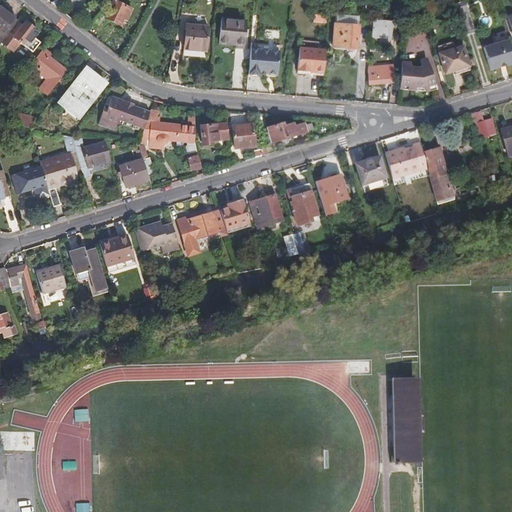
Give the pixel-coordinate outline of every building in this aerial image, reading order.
[(83,9),(71,0),(53,0),(49,6),(56,12),(59,8),(74,20),(83,9)] [(100,13),(91,24),(98,28),(103,23),(118,30),(121,23),(125,25),(130,14),(111,5),(105,17),(100,13)] [(467,7),(459,9),(465,31),(473,29),(467,7)] [(0,44),(3,41),(15,26),(11,23),(13,20),(6,15),(4,17),(0,13),(0,44)] [(241,52),(243,24),(218,22),(216,46),(232,48),(232,52),(241,52)] [(458,30),(456,23),(449,25),(452,32),(458,30)] [(388,41),(390,26),(371,24),(370,39),(388,41)] [(20,30),(15,26),(3,41),(8,45),(4,50),(11,55),(18,46),(12,41),(24,26),(23,26),(20,30)] [(33,33),(24,26),(12,41),(18,46),(22,48),(32,34),(33,33)] [(354,50),(356,29),(332,27),(331,48),(354,50)] [(203,54),(205,29),(183,28),(182,52),(203,54)] [(32,34),(22,48),(30,55),(37,46),(31,42),(35,37),(32,34)] [(280,70),(281,46),(252,44),(251,70),(263,71),(263,69),(280,70)] [(315,52),(315,46),(296,44),(296,51),(315,52)] [(479,52),(486,75),(510,67),(504,45),(479,52)] [(41,50),(25,71),(32,77),(33,75),(44,82),(37,91),(45,97),(64,72),(47,59),(49,56),(41,50)] [(466,70),(460,50),(437,58),(443,77),(459,72),(466,70)] [(319,77),(321,53),(315,52),(296,51),(294,75),(319,77)] [(419,70),(420,72),(427,71),(424,61),(417,63),(419,70)] [(398,65),(397,86),(422,88),(422,90),(433,87),(427,71),(420,72),(419,70),(409,68),(409,65),(398,65)] [(391,72),(386,72),(386,68),(365,70),(366,87),(392,85),(391,72)] [(84,70),(82,73),(102,88),(104,85),(84,70)] [(102,88),(82,73),(58,104),(77,119),(102,88)] [(388,86),(387,96),(396,97),(396,92),(397,87),(388,86)] [(397,87),(396,92),(423,94),(422,90),(422,88),(397,86),(397,87)] [(422,90),(423,94),(423,95),(434,92),(433,87),(422,90)] [(141,132),(148,113),(109,100),(106,109),(102,108),(95,128),(112,134),(115,123),(141,132)] [(77,119),(58,104),(55,108),(74,123),(77,119)] [(189,172),(199,169),(191,144),(192,128),(154,125),(155,112),(149,111),(148,113),(141,132),(136,147),(141,148),(142,148),(144,143),(146,143),(146,150),(160,151),(161,148),(165,143),(184,145),(184,148),(182,150),(189,172)] [(470,129),(473,128),(476,127),(475,125),(482,123),(479,113),(467,117),(470,129)] [(2,123),(27,131),(35,121),(8,114),(6,119),(4,118),(2,123)] [(480,140),(495,136),(490,120),(482,123),(475,125),(476,127),(480,140)] [(511,155),(511,125),(501,129),(509,157),(511,155)] [(280,126),(265,130),(270,144),(304,134),(302,127),(291,130),(290,126),(281,129),(280,126)] [(209,144),(225,142),(223,127),(197,129),(199,148),(209,147),(209,144)] [(231,151),(251,149),(249,127),(229,129),(231,151)] [(46,198),(49,210),(56,207),(51,190),(51,188),(62,185),(73,182),(65,156),(72,154),(68,140),(58,138),(63,156),(36,164),(37,170),(43,188),(46,198)] [(77,173),(84,171),(106,165),(100,145),(79,150),(77,141),(68,140),(72,154),(77,173)] [(382,158),(389,183),(425,172),(420,155),(418,147),(408,150),(409,152),(393,157),(393,155),(382,158)] [(425,172),(435,204),(452,199),(436,150),(420,155),(425,172)] [(51,190),(80,181),(77,173),(72,154),(65,156),(73,182),(62,185),(51,188),(51,190)] [(382,181),(376,160),(353,167),(359,188),(382,181)] [(144,161),(140,162),(144,177),(149,175),(144,161)] [(122,190),(146,183),(144,177),(140,162),(116,170),(122,190)] [(30,192),(43,188),(37,170),(8,179),(13,197),(30,192)] [(77,173),(80,181),(87,179),(84,171),(77,173)] [(312,184),(320,209),(344,201),(336,176),(312,184)] [(305,187),(298,189),(300,196),(307,193),(305,187)] [(46,198),(43,188),(30,192),(33,202),(46,198)] [(300,196),(298,189),(282,194),(293,230),(316,223),(307,193),(300,196)] [(280,222),(271,197),(246,205),(254,230),(280,222)] [(216,213),(223,237),(247,229),(239,203),(226,207),(227,210),(216,213)] [(216,213),(184,223),(183,220),(174,223),(185,258),(195,255),(191,242),(216,234),(217,238),(223,237),(216,213)] [(131,232),(138,254),(158,248),(160,256),(176,251),(168,226),(160,228),(158,223),(131,232)] [(103,268),(131,260),(124,236),(96,245),(103,268)] [(285,256),(304,250),(300,236),(280,242),(285,256)] [(80,250),(65,254),(73,276),(85,272),(92,295),(103,291),(90,251),(81,254),(80,250)] [(103,268),(105,274),(132,266),(131,260),(103,268)] [(7,289),(8,293),(21,289),(31,323),(37,321),(22,268),(3,274),(7,289)] [(57,270),(34,277),(40,296),(63,289),(57,270)] [(0,340),(0,341),(13,337),(10,329),(6,330),(3,319),(0,319),(0,340)] [(34,325),(37,337),(44,335),(41,323),(34,325)] [(417,376),(390,377),(392,462),(419,462),(417,376)] [(16,449),(16,439),(24,439),(24,431),(1,431),(1,449),(16,449)]
